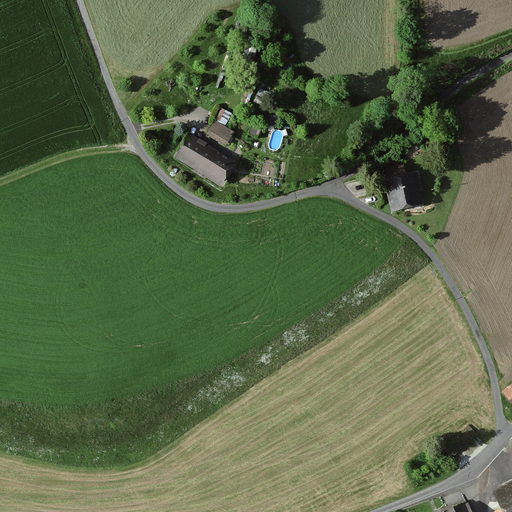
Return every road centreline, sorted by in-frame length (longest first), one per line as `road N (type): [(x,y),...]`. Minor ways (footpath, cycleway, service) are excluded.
road 1 (unclassified): [(500,440),(487,358),(424,246),(337,192),(215,208),(179,191),(129,128),(80,0)]
road 2 (track): [(328,190),(463,80),(511,53)]
road 3 (unclassified): [(375,511),(460,477),(500,440)]
